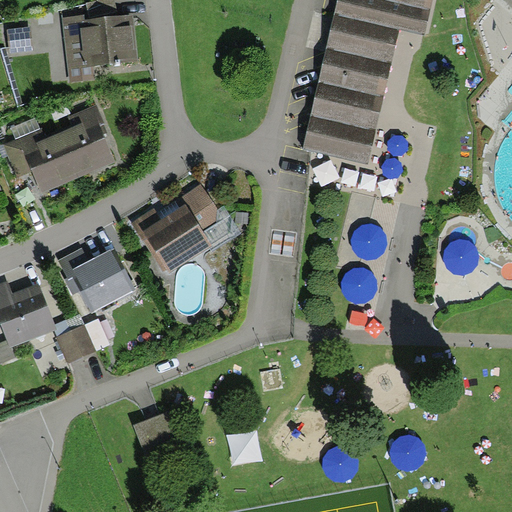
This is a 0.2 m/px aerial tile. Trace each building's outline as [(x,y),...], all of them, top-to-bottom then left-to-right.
[(335,0),(300,153),(370,169),(401,34),(425,39),(434,0),(335,0)] [(132,67),(130,24),(68,27),(70,71),(132,67)] [(37,197),(112,165),(100,137),(105,135),(95,113),(69,124),(73,133),(45,144),(41,135),(8,149),(20,176),(27,173),(37,197)] [(149,243),(171,278),(210,253),(185,216),(162,232),(152,218),(134,229),(145,246),(149,243)] [(74,278),(92,316),(133,296),(114,256),(88,268),(81,253),(61,263),(70,280),(74,278)] [(0,317),(13,350),(55,333),(39,292),(12,302),(6,287),(0,289),(0,317)] [(368,313),(352,311),(350,323),(367,326),(368,313)] [(80,331),(58,343),(69,364),(91,353),(80,331)] [(173,419),(136,433),(148,463),(184,449),(173,419)]
